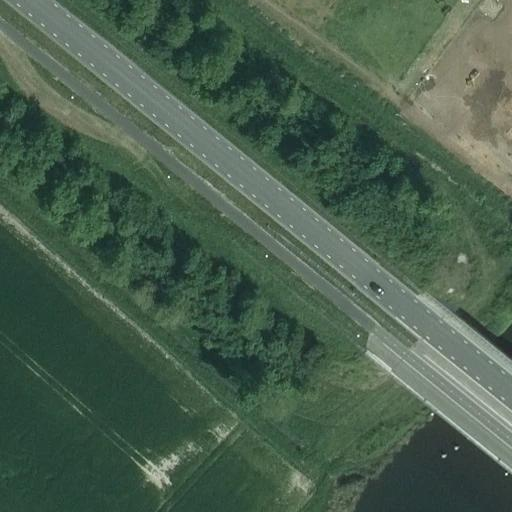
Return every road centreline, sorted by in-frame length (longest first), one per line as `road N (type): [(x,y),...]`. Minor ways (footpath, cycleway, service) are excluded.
road 1 (track): [(323,461),(345,426),(470,319),(483,289),(477,258),(456,199),(435,170),(210,0)]
road 2 (tertiary): [(511,392),(26,0)]
road 3 (track): [(0,163),(258,394),(336,404),(345,426)]
